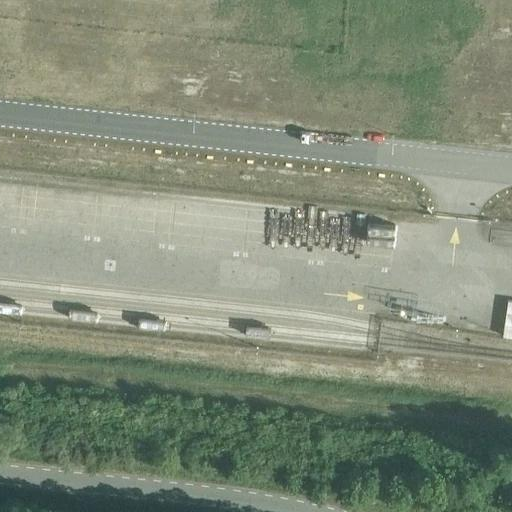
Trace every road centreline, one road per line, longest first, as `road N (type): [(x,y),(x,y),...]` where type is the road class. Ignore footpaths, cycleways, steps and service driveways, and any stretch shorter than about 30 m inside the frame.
road 1 (unclassified): [(511,169),(0,114)]
road 2 (unclassified): [(310,511),(0,475)]
